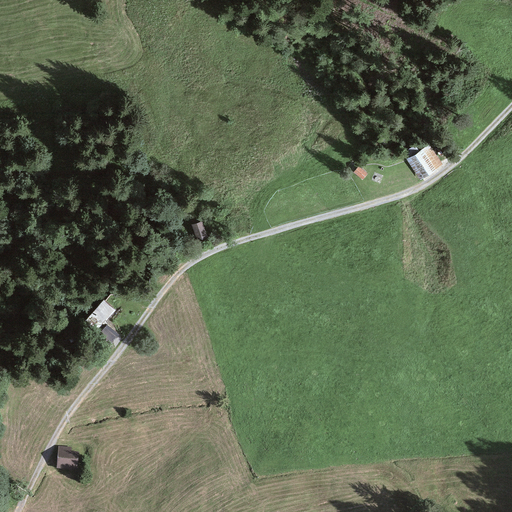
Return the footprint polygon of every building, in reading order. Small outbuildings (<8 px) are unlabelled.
[(426,146),(406,158),(418,175),(437,163),(426,146)] [(360,163),(354,170),(361,177),(367,171),(360,163)] [(203,219),(192,223),(197,237),(208,234),(203,219)] [(116,309),(104,298),(86,317),(98,328),(116,309)] [(60,447),(58,470),(78,471),(79,453),(71,453),(72,448),(60,447)]
